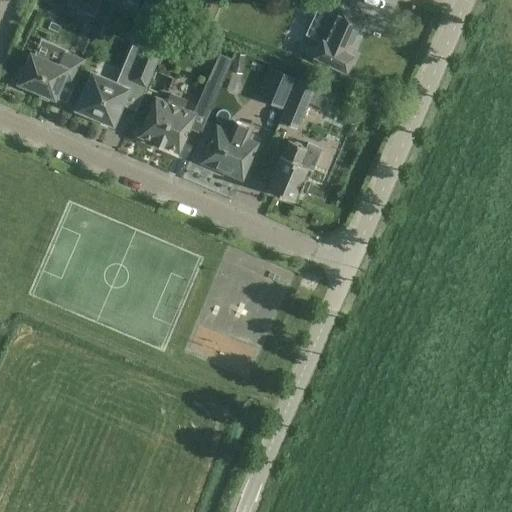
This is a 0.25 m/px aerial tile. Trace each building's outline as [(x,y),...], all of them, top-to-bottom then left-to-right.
[(100,0),(69,0),(68,4),(94,15),(100,0)] [(105,0),(135,13),(140,0),(139,0),(105,0)] [(217,0),(212,0),(209,8),(215,11),(219,1),(217,0)] [(322,2),(308,33),(323,40),(314,56),(346,72),(354,56),(344,50),(353,29),(360,31),(365,19),(338,6),(337,9),(322,2)] [(148,50),(160,54),(166,41),(154,36),(148,50)] [(160,54),(148,50),(142,47),(132,70),(124,66),(116,84),(92,74),(78,108),(82,110),(80,114),(94,120),(96,116),(112,123),(127,88),(126,88),(129,81),(146,88),(160,54)] [(84,61),(64,52),(59,65),(31,53),(24,69),(22,68),(18,77),(20,78),(18,83),(55,99),(62,81),(73,85),(84,61)] [(233,59),(220,54),(198,106),(210,111),(233,59)] [(294,78),(272,69),(259,98),(281,108),(294,78)] [(298,78),(280,121),(297,128),(315,86),(298,78)] [(186,100),(171,94),(168,101),(156,96),(139,135),(154,141),(153,143),(163,147),(164,145),(179,152),(195,113),(183,108),(186,100)] [(251,129),(235,122),(230,132),(217,126),(202,161),(242,179),(257,144),(247,139),(251,129)] [(281,156),(267,189),(294,201),(308,167),(312,169),(321,149),(309,144),(307,148),(289,140),(282,156),(281,156)]
